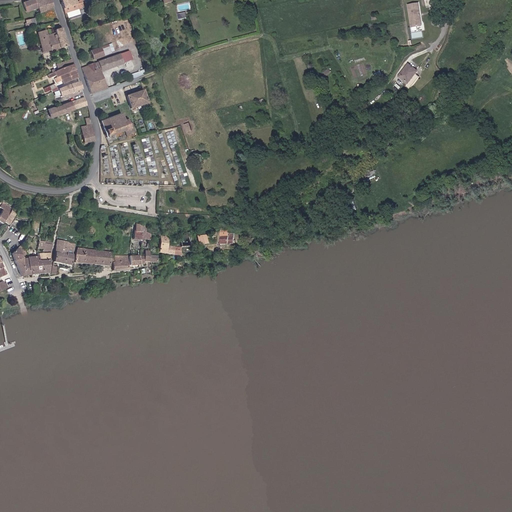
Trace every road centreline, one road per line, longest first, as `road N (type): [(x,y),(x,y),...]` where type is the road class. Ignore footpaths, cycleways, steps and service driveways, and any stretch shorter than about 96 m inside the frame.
road 1 (tertiary): [(0,174),(57,191),(84,181),(95,164),(96,122),(55,0)]
road 2 (residential): [(16,281),(167,262)]
